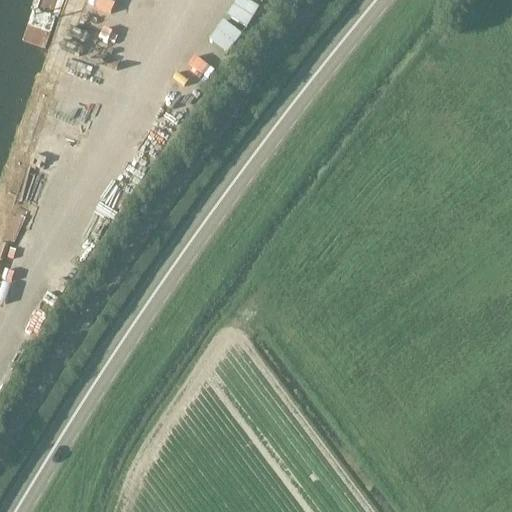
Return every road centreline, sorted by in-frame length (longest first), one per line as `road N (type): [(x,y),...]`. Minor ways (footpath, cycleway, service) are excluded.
road 1 (primary): [(12,511),(161,278),(374,0)]
road 2 (unclassified): [(318,0),(130,243),(0,443)]
road 3 (unknown): [(0,342),(189,0)]
